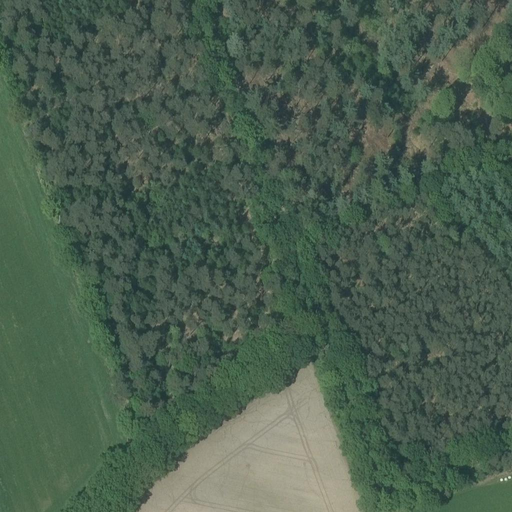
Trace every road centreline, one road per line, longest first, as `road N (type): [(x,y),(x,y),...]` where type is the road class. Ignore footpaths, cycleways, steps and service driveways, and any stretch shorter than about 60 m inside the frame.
road 1 (track): [(322,331),(204,0)]
road 2 (track): [(511,450),(400,490),(383,488),(322,331)]
road 3 (track): [(322,331),(198,419),(101,511)]
road 4 (track): [(288,237),(511,157)]
